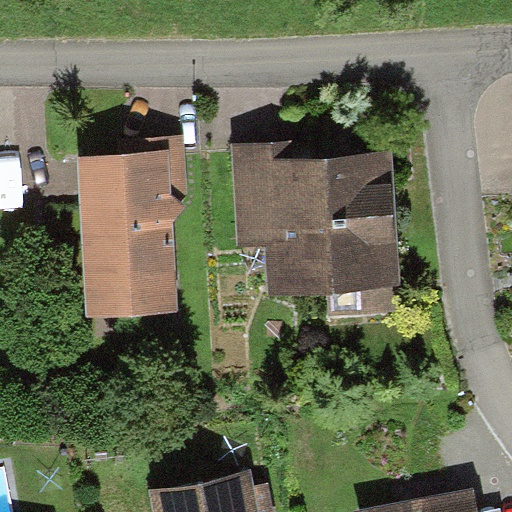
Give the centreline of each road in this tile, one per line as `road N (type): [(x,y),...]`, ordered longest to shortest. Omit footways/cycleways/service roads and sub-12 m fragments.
road 1 (unclassified): [(0,65),(170,69),(436,59)]
road 2 (residential): [(511,412),(492,385),(461,292),(436,59)]
